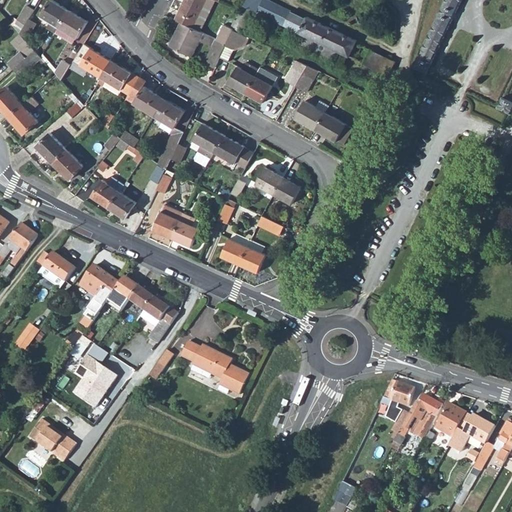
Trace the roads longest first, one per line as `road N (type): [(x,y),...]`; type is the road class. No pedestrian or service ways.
road 1 (residential): [(276,307),(327,201),(327,181),(310,153),(175,80),(137,40)]
road 2 (tertiary): [(276,307),(0,174)]
road 3 (tertiary): [(327,367),(261,511)]
road 4 (tertiary): [(511,395),(362,350)]
